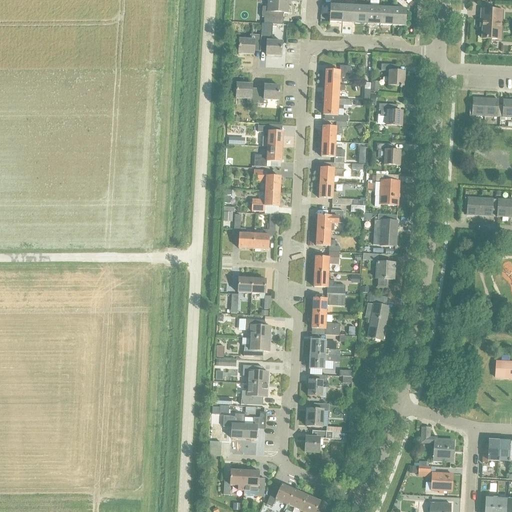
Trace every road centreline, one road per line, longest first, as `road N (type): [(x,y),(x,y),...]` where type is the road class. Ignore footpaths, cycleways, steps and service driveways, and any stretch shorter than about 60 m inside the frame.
road 1 (unclassified): [(186,453),(210,0)]
road 2 (residential): [(397,405),(423,282),(435,70)]
road 3 (residential): [(281,461),(298,318),(280,302),(282,266)]
road 4 (residential): [(282,266),(284,240),(295,228),(302,73)]
road 5 (track): [(196,257),(0,259)]
road 6 (residential): [(436,51),(396,43),(308,46)]
